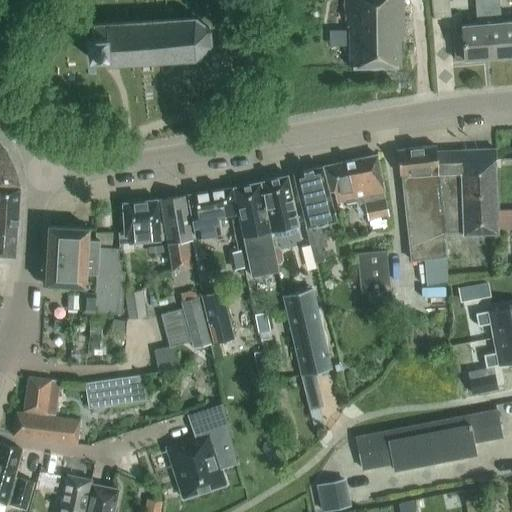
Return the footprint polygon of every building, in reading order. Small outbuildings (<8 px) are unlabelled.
[(350,67),(400,66),(399,40),(404,40),(402,0),(344,0),(345,29),(349,29),(349,30),(329,30),(329,47),(349,46),(350,67)] [(464,60),(492,58),(486,0),(475,0),(477,25),(462,26),(463,42),(453,42),(455,60),(464,59),(464,60)] [(486,0),(492,58),(511,56),(511,21),(500,23),(498,0),(486,0)] [(195,18),(193,18),(193,19),(90,25),(91,36),(85,37),(86,57),(104,56),(104,65),(107,65),(195,59),(210,47),(210,48),(211,45),(210,45),(209,30),(208,27),(195,18)] [(437,155),(436,146),(396,151),(399,175),(402,174),(412,261),(424,260),(427,285),(448,283),(446,257),(447,257),(445,233),(464,233),(464,234),(498,233),(497,210),(495,149),(460,151),(460,154),(437,155)] [(14,167),(6,152),(0,157),(0,186),(19,186),(14,167)] [(380,177),(376,155),(324,167),(329,192),(333,191),(336,202),(342,201),(345,204),(355,202),(356,207),(364,205),(368,219),(388,215),(384,199),(385,199),(383,192),(384,192),(381,177),(380,177)] [(334,221),(321,167),(293,174),(303,214),(301,214),(304,228),(305,228),(308,244),(309,244),(316,263),(325,261),(320,248),(324,246),(318,224),(334,221)] [(259,182),(271,237),(277,237),(284,237),(291,235),(299,231),(287,175),(259,182)] [(278,271),(271,237),(259,182),(233,188),(253,276),(278,271)] [(17,228),(20,188),(0,187),(0,256),(15,257),(17,228)] [(230,188),(202,193),(188,195),(196,238),(220,234),(217,217),(234,214),(230,188)] [(192,240),(184,196),(160,199),(172,270),(191,267),(187,241),(192,240)] [(160,241),(157,200),(122,203),(124,233),(119,234),(120,245),(160,241)] [(511,210),(497,210),(498,233),(511,232),(511,228),(511,227),(511,210)] [(96,273),(99,247),(99,240),(88,239),(89,228),(48,226),(45,285),(85,287),(86,273),(96,273)] [(148,254),(168,252),(167,245),(147,248),(148,254)] [(118,248),(99,247),(96,273),(95,293),(82,292),(81,312),(122,314),(124,271),(121,271),(121,259),(117,259),(118,248)] [(392,307),(386,250),(356,254),(362,310),(392,307)] [(331,368),(313,288),(283,295),(309,410),(323,407),(315,372),(331,368)] [(200,296),(213,344),(234,338),(221,290),(200,296)] [(128,319),(146,317),(143,291),(124,293),(128,319)] [(82,311),(82,292),(68,292),(67,310),(82,311)] [(241,317),(243,328),(256,326),(254,316),(251,295),(238,297),(241,317)] [(210,344),(197,297),(181,302),(193,348),(210,344)] [(493,338),(511,334),(511,306),(488,311),(475,313),(478,326),(490,324),(493,338)] [(160,314),(163,325),(183,319),(181,309),(160,314)] [(258,333),(270,331),(266,313),(255,315),(258,333)] [(163,325),(166,336),(186,330),(183,319),(163,325)] [(112,320),(111,336),(123,337),(124,321),(112,320)] [(166,336),(169,346),(174,345),(189,341),(186,330),(166,336)] [(511,362),(511,334),(493,338),(496,352),(483,355),(486,368),(498,365),(511,362)] [(156,361),(177,357),(174,345),(169,346),(154,350),(156,361)] [(269,374),(264,351),(255,353),(260,376),(269,374)] [(179,369),(177,357),(156,361),(158,372),(179,369)] [(132,377),(135,401),(147,400),(144,375),(132,377)] [(490,391),(487,375),(464,380),(467,395),(490,391)] [(51,414),(55,415),(60,381),(28,377),(23,413),(16,412),(12,436),(76,445),(79,420),(51,416),(51,414)] [(120,378),(124,403),(135,401),(132,377),(120,378)] [(108,380),(112,405),(124,403),(120,378),(108,380)] [(96,382),(100,406),(112,405),(108,380),(96,382)] [(84,383),(88,408),(100,406),(96,382),(84,383)] [(168,451),(183,499),(225,485),(220,468),(236,463),(218,406),(193,414),(202,440),(168,451)] [(502,437),(496,410),(356,437),(362,469),(393,463),(394,470),(476,454),(473,442),(502,437)] [(264,441),(269,454),(281,450),(277,437),(264,441)] [(21,450),(0,443),(0,503),(5,505),(7,502),(9,502),(15,481),(13,480),(21,450)] [(58,475),(42,472),(38,488),(54,492),(58,475)] [(84,511),(91,480),(67,475),(58,511),(84,511)] [(33,482),(16,477),(15,481),(9,502),(8,505),(25,510),(33,482)] [(350,505),(345,478),(316,484),(322,511),(350,505)] [(113,511),(118,490),(92,484),(86,511),(113,511)] [(502,498),(500,487),(488,489),(490,500),(502,498)] [(403,511),(419,511),(417,496),(402,498),(403,511)] [(143,511),(158,511),(161,501),(146,498),(143,511)]
